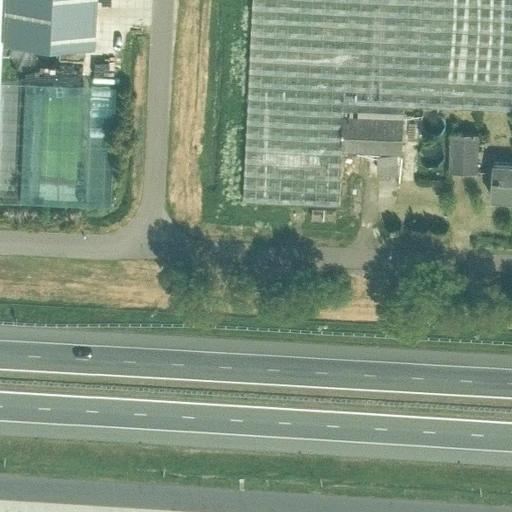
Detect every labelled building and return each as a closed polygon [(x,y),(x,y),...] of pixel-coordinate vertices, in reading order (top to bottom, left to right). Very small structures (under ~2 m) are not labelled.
[(0,0),(0,81),(2,40),(93,45),(95,0),(0,0)] [(405,102),(511,107),(511,0),(252,0),(243,197),(339,202),(342,148),(378,149),(377,169),(397,170),(398,150),(403,151),(405,102)] [(481,132),(451,130),(449,169),(478,171),(481,132)] [(511,197),(511,161),(494,161),(493,196),(511,197)] [(335,206),(312,205),(311,216),(335,217),(335,206)]
